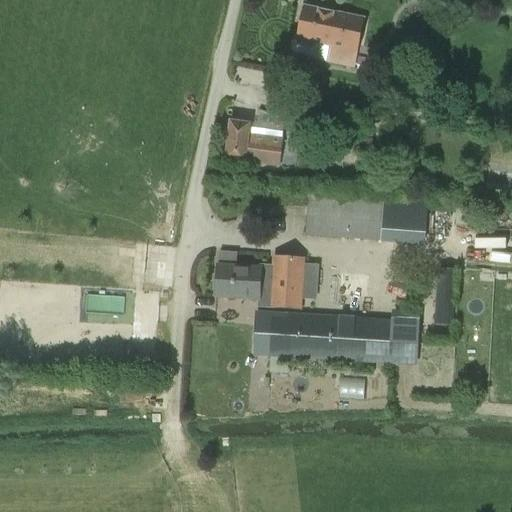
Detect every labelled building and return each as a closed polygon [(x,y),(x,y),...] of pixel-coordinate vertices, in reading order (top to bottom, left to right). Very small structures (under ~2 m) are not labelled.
[(363,18),(304,6),(297,39),(329,46),(325,62),(352,68),(363,18)] [(230,121),(228,135),(225,159),(278,165),(282,136),(248,132),(250,123),(230,121)] [(331,135),(329,163),(355,162),(355,159),(369,159),(370,142),(351,141),(351,135),(331,135)] [(417,225),(419,202),(386,199),(308,193),(305,235),(382,242),(382,239),(415,242),(416,225),(417,225)] [(171,284),(173,246),(151,244),(149,283),(171,284)] [(260,268),(235,267),(236,253),(219,251),(218,266),(217,266),(215,297),(258,299),(260,268)] [(274,259),(271,309),(299,310),(302,260),(274,259)] [(437,320),(436,325),(455,326),(457,270),(439,269),(439,274),(437,320)] [(298,315),(298,319),(272,317),(270,355),(271,355),(280,355),(391,361),(392,322),(298,315)] [(279,374),(280,355),(271,355),(270,373),(279,374)] [(342,381),(341,397),(365,398),(365,382),(342,381)]
